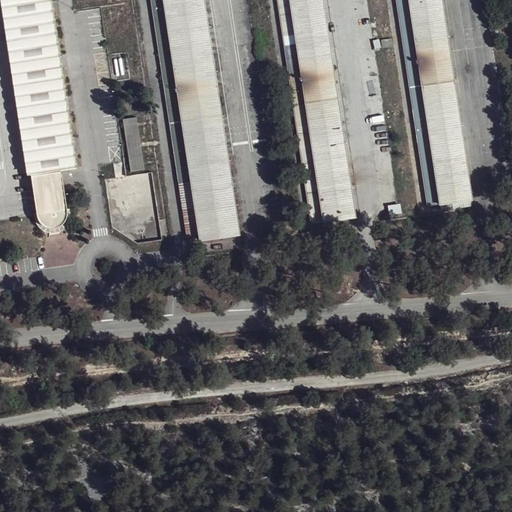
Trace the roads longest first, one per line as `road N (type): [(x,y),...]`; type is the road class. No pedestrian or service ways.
road 1 (unclassified): [(0,424),(99,400),(241,392),(511,358)]
road 2 (track): [(0,382),(511,331)]
road 3 (unclassified): [(511,298),(0,332)]
road 4 (unknown): [(263,317),(222,0)]
road 5 (unknown): [(340,0),(373,310)]
road 6 (unknown): [(457,0),(494,300)]
road 7 (unknown): [(64,0),(104,262)]
